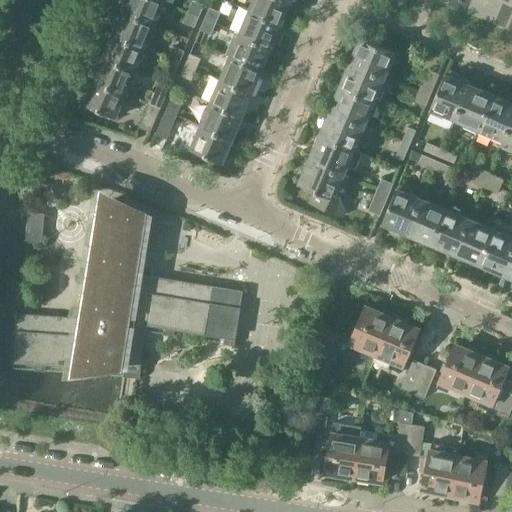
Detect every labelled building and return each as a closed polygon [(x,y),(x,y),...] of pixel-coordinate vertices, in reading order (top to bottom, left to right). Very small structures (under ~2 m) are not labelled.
[(125,0),(121,10),(155,24),(164,2),(159,0),(125,0)] [(193,0),(188,11),(199,16),(204,5),(193,0)] [(251,0),(248,9),(281,23),(290,1),(288,0),(251,0)] [(209,7),(204,18),(216,23),(221,12),(209,7)] [(238,33),(271,47),(281,23),(248,9),(238,33)] [(111,33),(145,48),(155,24),(121,10),(111,33)] [(199,16),(188,11),(183,23),(194,27),(199,16)] [(216,23),(204,18),(200,30),(211,35),(216,23)] [(101,56),(135,70),(145,48),(111,33),(101,56)] [(228,55),(261,69),(271,47),(238,33),(228,55)] [(360,37),(350,62),(385,77),(395,52),(360,37)] [(168,57),(180,62),(184,51),(173,46),(168,57)] [(185,64),(197,69),(201,58),(190,53),(185,64)] [(218,78),(251,92),(261,69),(228,55),(218,78)] [(92,79),(125,93),(135,70),(101,56),(92,79)] [(175,73),(180,62),(168,57),(164,69),(175,73)] [(340,86),(375,101),(385,77),(350,62),(340,86)] [(192,81),(197,69),(185,64),(180,76),(192,81)] [(419,91),(431,96),(440,74),(428,69),(419,91)] [(430,109),(455,119),(470,84),(446,73),(430,109)] [(209,101),(242,115),(251,92),(218,78),(209,101)] [(115,117),(125,93),(92,79),(81,103),(115,117)] [(455,119),(480,130),(495,94),(470,84),(455,119)] [(364,126),(365,125),(375,101),(340,86),(329,110),(364,126)] [(426,106),(431,96),(419,91),(415,101),(426,106)] [(148,103),(159,108),(164,97),(153,93),(148,103)] [(480,130),(503,140),(511,118),(511,101),(495,94),(480,130)] [(169,100),(165,110),(176,115),(180,104),(169,100)] [(199,124),(232,138),(242,115),(209,101),(199,124)] [(149,132),(159,108),(148,103),(138,127),(149,132)] [(176,115),(165,110),(155,134),(165,139),(176,115)] [(319,134),(354,149),(360,135),(369,139),(373,129),(364,126),(329,110),(319,134)] [(500,147),(511,151),(511,118),(503,140),(500,147)] [(222,163),(232,138),(199,124),(185,158),(209,168),(213,159),(222,163)] [(408,127),(402,142),(410,145),(416,130),(408,127)] [(309,158),(344,173),(354,149),(319,134),(309,158)] [(410,145),(402,142),(396,157),(403,160),(410,145)] [(424,150),(439,157),(443,149),(428,142),(424,150)] [(457,155),(443,149),(439,157),(454,163),(457,155)] [(419,162),(434,169),(437,161),(422,154),(419,162)] [(335,194),(344,173),(309,158),(299,183),(315,190),(310,202),(342,216),(345,208),(340,196),(335,194)] [(449,175),(452,167),(437,161),(434,169),(449,175)] [(471,173),(486,179),(489,172),(474,165),(471,173)] [(489,172),(486,179),(501,186),(504,178),(489,172)] [(468,180),(483,187),(486,179),(471,173),(468,180)] [(378,187),(390,192),(393,183),(382,178),(378,187)] [(483,187),(498,193),(501,186),(486,179),(483,187)] [(380,215),(390,192),(378,187),(368,210),(380,215)] [(382,223),(406,233),(421,199),(397,188),(382,223)] [(406,233),(431,244),(446,209),(421,199),(406,233)] [(250,290),(221,286),(136,273),(146,211),(97,204),(86,276),(95,277),(88,318),(16,313),(13,368),(124,376),(132,328),(243,346),(250,290)] [(431,244),(455,254),(469,219),(446,209),(431,244)] [(42,242),(44,212),(28,211),(26,241),(42,242)] [(455,254),(479,264),(494,229),(469,219),(455,254)] [(479,264),(503,274),(511,253),(511,230),(496,224),(494,229),(479,264)] [(511,278),(511,253),(503,274),(511,278)] [(361,348),(376,354),(392,317),(389,315),(390,313),(369,304),(368,307),(366,306),(357,326),(354,325),(349,336),(327,332),(322,362),(336,364),(338,354),(357,357),(358,354),(361,348)] [(392,317),(376,354),(392,361),(389,367),(400,371),(419,328),(416,327),(417,324),(397,316),(396,318),(392,317)] [(451,386),(466,392),(482,354),(478,352),(479,350),(462,343),(461,345),(456,343),(437,387),(449,391),(451,386)] [(509,417),(511,409),(511,379),(508,378),(507,382),(503,380),(509,365),(506,364),(507,362),(487,354),(487,356),(482,354),(466,392),(482,399),(479,405),(489,409),(488,410),(508,419),(509,417)] [(402,387),(413,392),(425,364),(414,359),(402,387)] [(425,364),(413,392),(425,397),(437,369),(425,364)] [(326,427),(331,398),(318,396),(313,425),(326,427)] [(458,410),(455,419),(464,423),(467,414),(458,410)] [(378,439),(361,436),(355,477),(359,478),(358,480),(380,483),(380,481),(383,481),(388,450),(396,451),(395,452),(408,454),(413,424),(400,422),(398,436),(390,435),(390,434),(379,432),(378,439)] [(425,425),(413,424),(408,454),(420,456),(425,425)] [(355,477),(361,436),(344,434),(345,427),(333,425),(326,473),(329,473),(329,475),(350,479),(351,477),(355,477)] [(452,494),(459,454),(461,448),(444,445),(444,444),(432,442),(423,488),(426,489),(426,492),(447,496),(448,493),(452,494)] [(476,457),(459,454),(452,494),(456,494),(455,497),(476,501),(477,498),(480,499),(489,453),(477,451),(476,457)] [(493,492),(505,495),(511,465),(499,463),(493,492)]
